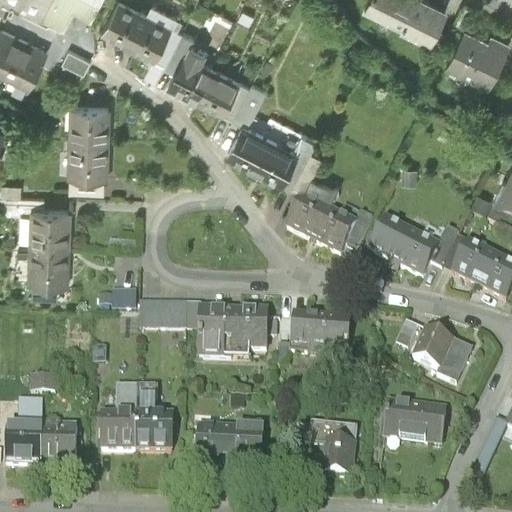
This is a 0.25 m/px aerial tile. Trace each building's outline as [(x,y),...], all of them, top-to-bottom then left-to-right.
[(0,0),(0,6),(42,28),(55,0),(0,0)] [(169,27),(117,0),(114,0),(95,38),(149,66),(169,27)] [(447,14),(417,0),(367,0),(363,12),(433,44),(447,14)] [(0,82),(1,83),(21,41),(0,30),(0,82)] [(504,51),(461,33),(446,70),(489,88),(504,51)] [(48,54),(21,41),(1,83),(27,96),(48,54)] [(65,65),(87,75),(93,61),(71,51),(65,65)] [(238,83),(180,57),(164,92),(222,119),(238,83)] [(63,107),(62,145),(112,146),(112,107),(63,107)] [(244,111),(222,157),(291,191),(313,145),(244,111)] [(0,161),(10,138),(0,133),(0,161)] [(111,184),(112,146),(62,145),(62,184),(111,184)] [(511,169),(511,170),(491,213),(511,223),(511,169)] [(301,198),(283,231),(339,261),(357,228),(301,198)] [(23,215),(24,252),(70,251),(69,213),(23,215)] [(437,246),(383,217),(364,252),(418,281),(437,246)] [(511,292),(511,264),(468,242),(451,275),(506,304),(511,292)] [(71,289),(70,251),(24,252),(26,290),(71,289)] [(140,290),(115,289),(114,310),(140,311),(140,290)] [(193,353),(229,355),(231,313),(194,311),(193,353)] [(267,314),(231,313),(229,355),(266,356),(267,314)] [(289,316),(287,349),(344,352),(346,319),(289,316)] [(453,342),(423,330),(409,362),(439,374),(453,342)] [(446,408),(386,401),(381,442),(441,450),(446,408)] [(96,454),(134,455),(135,418),(97,416),(96,454)] [(134,455),(172,457),(173,419),(135,418),(134,455)] [(264,426),(194,423),(192,470),(262,473),(264,426)] [(307,449),(324,451),(321,479),(352,481),(356,431),(309,427),(307,449)] [(0,468),(37,469),(37,432),(1,431),(0,468)] [(74,433),(37,432),(37,469),(73,470),(74,433)]
